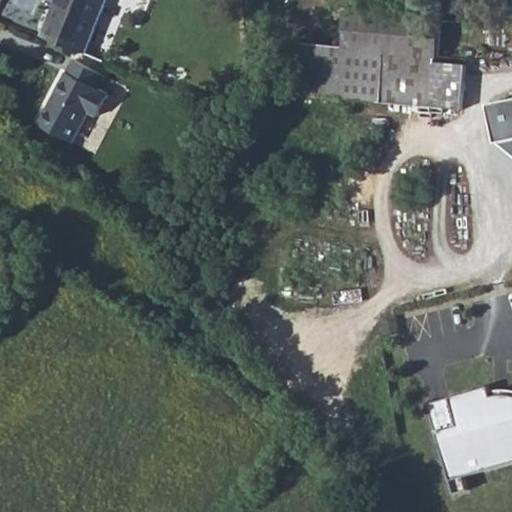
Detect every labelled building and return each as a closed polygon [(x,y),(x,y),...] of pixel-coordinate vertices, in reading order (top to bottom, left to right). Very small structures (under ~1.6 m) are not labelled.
[(53,0),(50,11),(39,40),(83,56),(104,0),(53,0)] [(45,0),(42,7),(50,11),(53,0),(45,0)] [(347,0),(346,13),(420,19),(421,5),(359,0),(347,0)] [(502,3),(450,1),(449,14),(502,18),(502,3)] [(283,43),(278,92),(461,110),(465,65),(435,63),(439,21),(420,19),(346,13),(343,48),(283,43)] [(45,132),(78,145),(90,114),(102,118),(110,95),(99,91),(103,77),(71,65),(45,132)] [(511,97),(487,103),(495,142),(511,138),(511,97)] [(315,116),(309,145),(336,151),(342,122),(315,116)] [(511,138),(495,142),(511,156),(511,138)] [(489,386),(449,398),(457,426),(437,432),(455,494),(469,491),(465,477),(511,463),(511,397),(508,396),(498,398),(493,399),(489,386)] [(449,398),(429,404),(437,432),(457,426),(449,398)]
